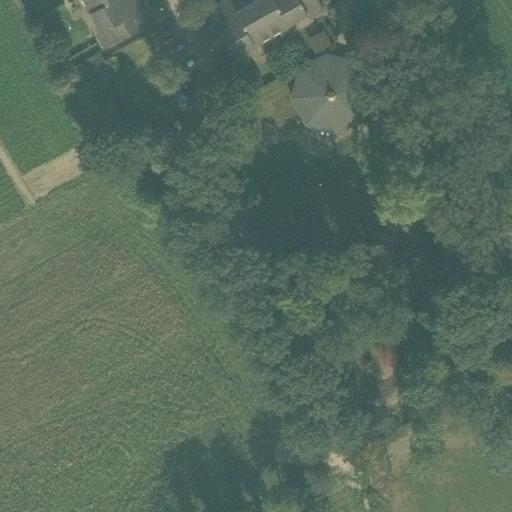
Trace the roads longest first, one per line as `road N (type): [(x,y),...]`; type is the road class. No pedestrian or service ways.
road 1 (residential): [(357,464),(189,174),(199,56),(167,0)]
road 2 (unclassified): [(511,216),(387,0)]
road 3 (residential): [(357,464),(511,376)]
